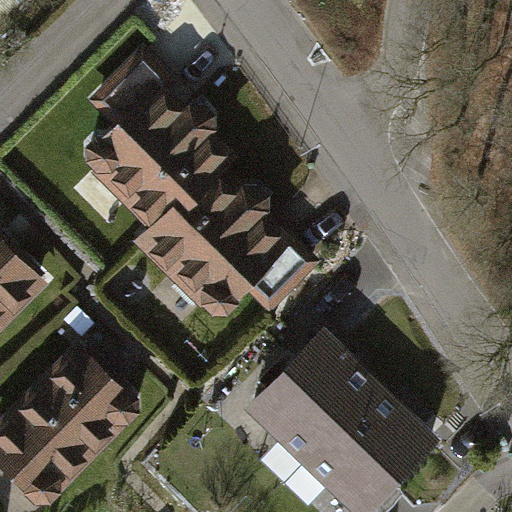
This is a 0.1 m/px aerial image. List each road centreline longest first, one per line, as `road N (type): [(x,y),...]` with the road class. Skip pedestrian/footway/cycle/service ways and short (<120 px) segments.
road 1 (unclassified): [(345,129),(511,385)]
road 2 (unclassified): [(249,0),(345,129)]
road 3 (residential): [(113,0),(0,112)]
road 4 (residential): [(411,0),(401,70),(345,129)]
